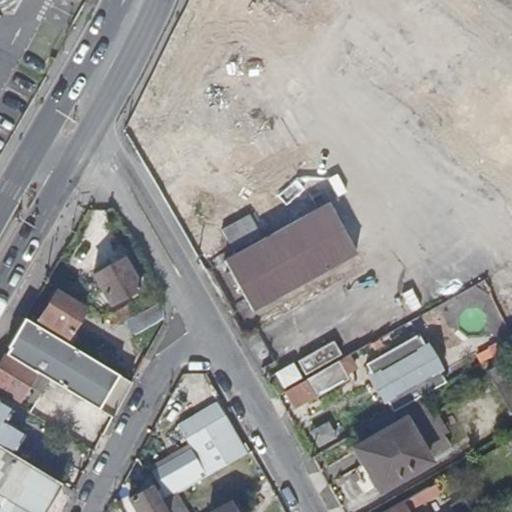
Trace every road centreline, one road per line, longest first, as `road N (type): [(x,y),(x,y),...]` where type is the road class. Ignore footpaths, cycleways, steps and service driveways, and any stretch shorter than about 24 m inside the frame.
road 1 (residential): [(196,307),(314,511)]
road 2 (residential): [(85,511),(196,307)]
road 3 (residential): [(92,135),(196,307)]
road 4 (trunk): [(0,289),(92,135)]
road 5 (primary): [(92,135),(161,0)]
